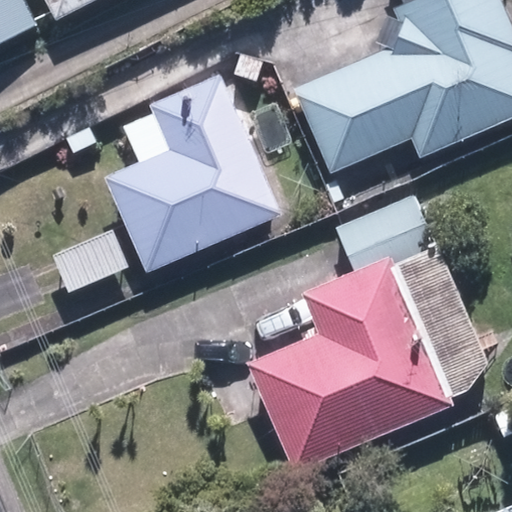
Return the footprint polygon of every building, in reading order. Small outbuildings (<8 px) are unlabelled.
[(38,0),(0,0),(0,38),(46,15),(38,0)] [(64,0),(71,14),(98,0),(64,0)] [(291,92),(326,175),(407,140),(415,156),(511,114),(511,69),(508,59),(511,57),(511,53),(488,0),(416,0),(384,14),(398,46),(291,92)] [(101,184),(142,275),(271,218),(212,84),(145,113),(164,156),(101,184)] [(405,201),(329,232),(350,282),(425,251),(405,201)] [(246,367),(289,473),(444,410),(385,266),(350,282),(298,301),(313,340),(246,367)]
